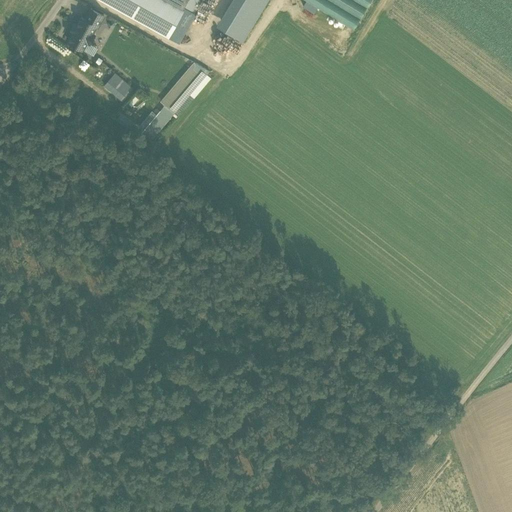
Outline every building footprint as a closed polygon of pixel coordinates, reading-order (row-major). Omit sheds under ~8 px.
[(183,3),(177,0),(111,0),(167,31),(183,3)] [(263,0),(228,0),(217,20),(242,35),(263,0)] [(91,3),(85,14),(96,20),(96,21),(98,22),(104,10),(91,3)] [(183,3),(167,31),(175,36),(190,7),(183,3)] [(96,21),(96,20),(85,14),(81,12),(77,20),(74,19),(70,25),(73,27),(68,36),(79,42),(84,34),(87,36),(90,38),(95,29),(92,28),(96,21)] [(87,36),(83,44),(93,49),(97,42),(90,38),(87,36)] [(212,67),(222,53),(211,46),(202,60),(212,67)] [(80,63),(93,70),(96,63),(84,56),(80,63)] [(195,60),(206,69),(210,66),(194,56),(160,96),(162,97),(192,62),(193,63),(195,60)] [(192,62),(162,97),(165,100),(174,108),(206,69),(195,60),(193,63),(192,62)] [(126,84),(112,72),(105,80),(119,92),(126,84)] [(165,100),(160,105),(170,112),(174,108),(165,100)] [(149,138),(170,112),(160,105),(156,110),(139,131),(149,138)] [(116,114),(139,131),(156,110),(152,106),(139,121),(121,108),(116,114)] [(209,386),(196,376),(188,387),(201,396),(209,386)] [(189,405),(197,410),(201,406),(193,400),(189,405)] [(197,410),(189,405),(187,408),(195,414),(197,410)]
